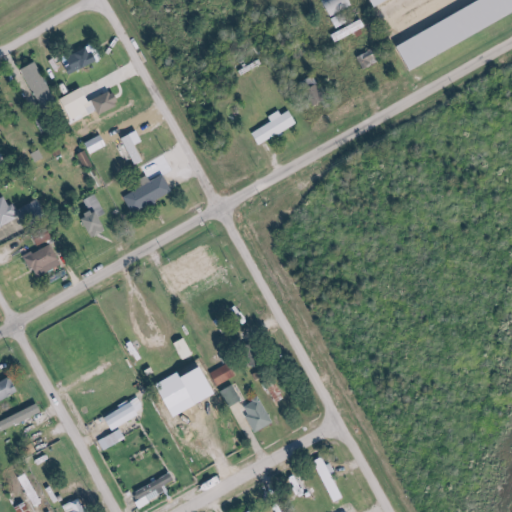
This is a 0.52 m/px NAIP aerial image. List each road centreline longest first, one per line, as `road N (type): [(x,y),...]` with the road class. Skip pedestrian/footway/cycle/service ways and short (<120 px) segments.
road 1 (residential): [(0,334),(511,42)]
road 2 (residential): [(392,511),(102,0)]
road 3 (residential): [(116,511),(0,294)]
road 4 (residential): [(185,511),(346,425)]
